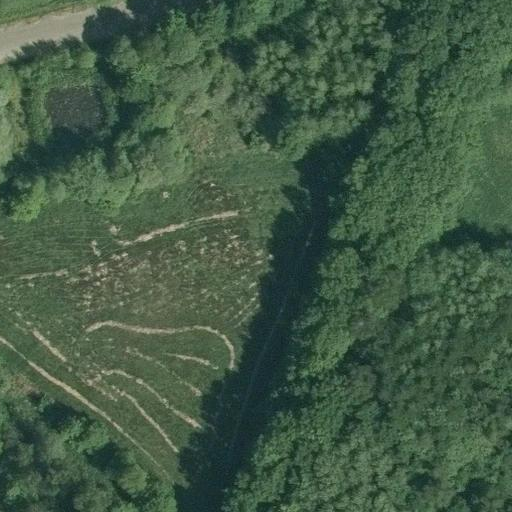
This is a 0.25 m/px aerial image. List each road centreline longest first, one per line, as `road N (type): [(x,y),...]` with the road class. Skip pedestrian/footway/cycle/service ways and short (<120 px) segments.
road 1 (unclassified): [(279,511),(471,0)]
road 2 (unclassified): [(0,47),(189,0)]
